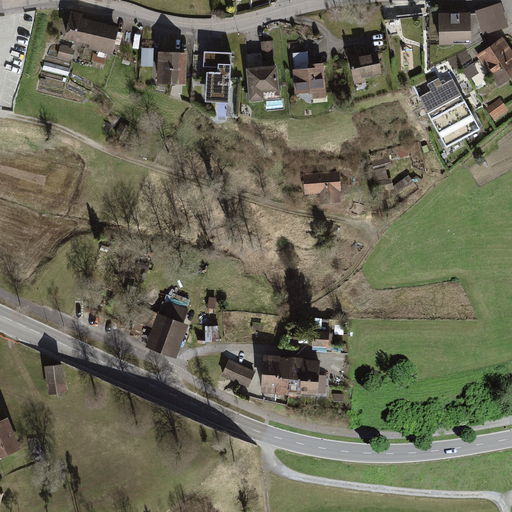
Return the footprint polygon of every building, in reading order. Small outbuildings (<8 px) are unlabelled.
[(509,25),(501,1),(476,10),(477,13),(483,31),(484,34),(509,25)] [(470,10),(438,11),(439,44),(463,42),(467,49),(483,40),(479,33),(483,31),(477,13),(470,13),(470,10)] [(82,16),(71,13),(66,35),(91,41),(90,46),(113,51),(118,31),(81,22),(82,16)] [(511,48),(502,36),(489,45),(511,76),(511,75),(511,48)] [(274,40),(262,42),(263,57),(275,56),(274,40)] [(73,48),(60,44),(57,57),(70,60),(73,48)] [(511,76),(489,45),(476,55),(498,85),(511,76)] [(154,48),(142,47),(142,65),(153,66),(154,48)] [(173,50),(158,49),(157,82),(172,83),(173,50)] [(232,51),(203,49),(202,65),(217,66),(217,70),(205,69),(203,100),(229,102),(232,51)] [(187,50),(173,50),(172,83),(186,83),(187,50)] [(466,50),(448,60),(454,69),(472,58),(466,50)] [(293,52),(294,68),(307,67),(307,63),(309,63),(308,51),(293,52)] [(361,51),(347,54),(354,84),(365,82),(364,77),(382,73),(377,51),(362,54),(361,51)] [(263,65),(261,52),(246,54),(247,67),(245,67),(249,100),(280,97),(277,63),(263,65)] [(107,56),(94,53),(92,61),(105,64),(107,56)] [(294,68),(292,68),(294,93),(312,91),(313,97),(326,96),(323,61),(309,63),(307,63),(307,67),(294,68)] [(70,69),(46,62),(44,69),(68,76),(70,69)] [(473,63),(462,70),(469,79),(479,72),(473,63)] [(442,84),(439,78),(427,84),(431,90),(418,96),(446,146),(480,128),(453,78),(442,84)] [(508,109),(500,98),(486,108),(494,119),(508,109)] [(419,141),(369,154),(374,171),(386,168),(393,166),(391,160),(409,156),(412,166),(427,172),(419,141)] [(388,178),(386,168),(374,171),(376,180),(373,181),(375,186),(393,182),(391,177),(388,178)] [(338,170),(303,173),(304,194),(320,193),(320,202),(341,201),(338,170)] [(414,181),(409,175),(393,186),(393,182),(375,186),(378,200),(390,198),(414,181)] [(129,284),(124,297),(133,300),(137,287),(129,284)] [(217,298),(209,296),(208,308),(216,309),(217,298)] [(165,301),(149,345),(176,355),(187,324),(183,322),(188,309),(165,301)] [(219,326),(205,326),(206,342),(220,341),(219,326)] [(329,331),(312,330),(311,345),(328,347),(329,331)] [(279,355),(267,354),(264,391),(276,392),(279,355)] [(290,356),(279,355),(276,392),(287,393),(287,391),(290,356)] [(303,357),(290,356),(287,391),(300,392),(303,358),(303,357)] [(228,358),(221,375),(232,380),(238,382),(248,386),(255,370),(228,358)] [(319,360),(303,358),(300,392),(317,394),(317,392),(318,374),(319,360)] [(62,364),(42,367),(46,394),(66,391),(62,364)] [(414,369),(402,371),(403,378),(415,377),(414,369)] [(327,375),(318,374),(317,392),(325,393),(327,375)] [(344,394),(334,393),(333,401),(344,401),(344,394)] [(0,457),(21,449),(8,416),(0,419),(0,457)]
